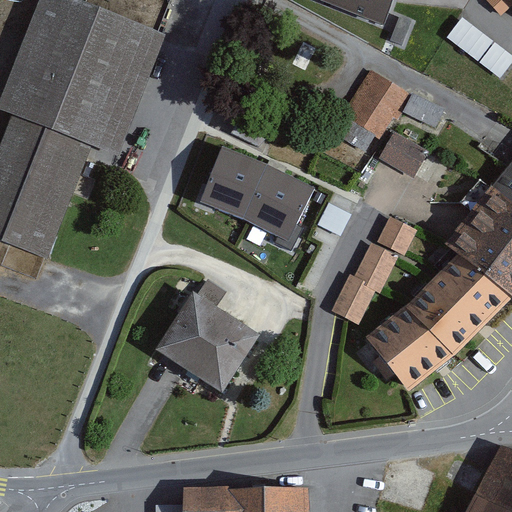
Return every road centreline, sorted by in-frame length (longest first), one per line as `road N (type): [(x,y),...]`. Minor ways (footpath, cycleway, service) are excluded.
road 1 (residential): [(242,0),(51,488)]
road 2 (unclassified): [(474,436),(51,488)]
